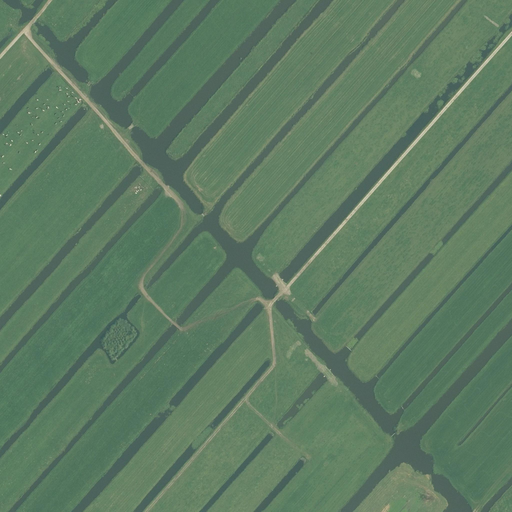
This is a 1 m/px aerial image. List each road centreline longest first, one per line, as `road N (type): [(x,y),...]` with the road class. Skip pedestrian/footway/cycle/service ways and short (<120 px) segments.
road 1 (track): [(145,511),(274,365),(271,302),(511,30)]
road 2 (track): [(0,57),(24,30),(169,190)]
